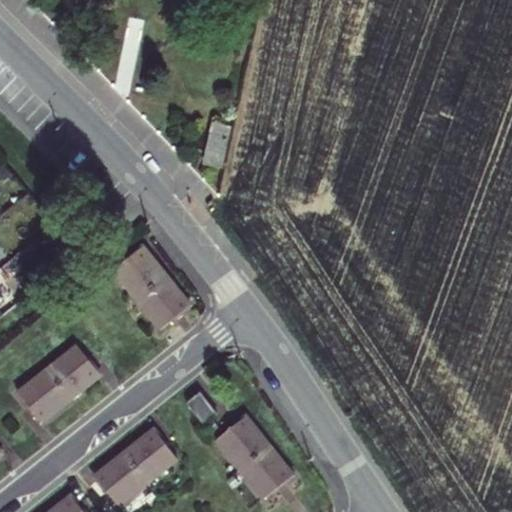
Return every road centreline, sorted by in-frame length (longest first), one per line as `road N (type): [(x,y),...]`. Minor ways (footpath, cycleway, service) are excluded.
road 1 (tertiary): [(247,312),(160,204),(0,36)]
road 2 (residential): [(247,312),(0,508)]
road 3 (tertiary): [(381,511),(247,312)]
